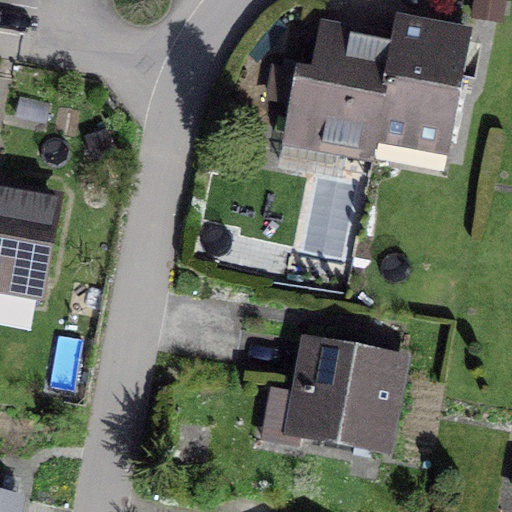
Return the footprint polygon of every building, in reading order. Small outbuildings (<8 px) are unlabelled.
[(393,44),(377,133),(416,141),(418,130),(450,136),(468,38),(397,25),(393,44)] [(377,133),(393,44),(317,30),(309,74),(277,68),(271,100),(290,103),(285,129),(346,140),(344,150),(373,155),(377,133)] [(0,274),(36,282),(53,199),(0,188),(0,274)] [(369,353),(311,342),(300,396),(271,390),(262,440),(299,447),(301,437),(382,452),(398,365),(368,359),(369,353)] [(0,511),(16,511),(19,498),(0,494),(0,511)]
